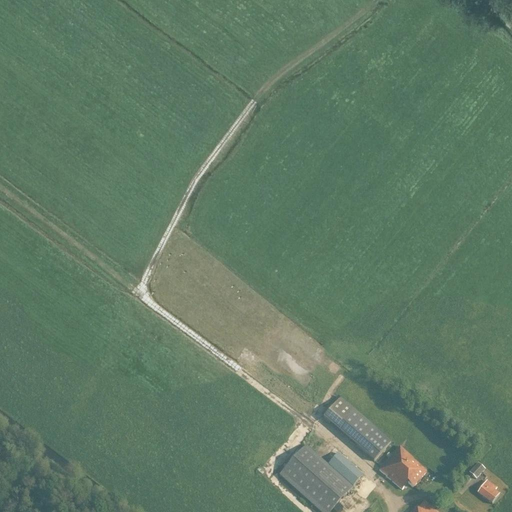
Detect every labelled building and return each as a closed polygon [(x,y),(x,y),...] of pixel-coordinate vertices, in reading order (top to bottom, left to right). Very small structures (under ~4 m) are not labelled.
[(337,429),(373,461),(391,441),(353,409),(339,397),(323,417),(337,429)] [(279,474),(321,511),(328,511),(352,485),(327,463),(306,444),(279,474)] [(379,469),(401,489),(407,482),(413,486),(426,470),(412,458),(413,458),(399,445),(379,469)] [(338,452),(327,463),(352,485),(362,474),(338,452)] [(469,471),(476,478),(484,469),(477,462),(469,471)] [(485,481),(477,492),(492,503),(497,496),(494,493),(496,489),(485,481)] [(437,511),(423,500),(419,505),(417,504),(410,511),(437,511)]
